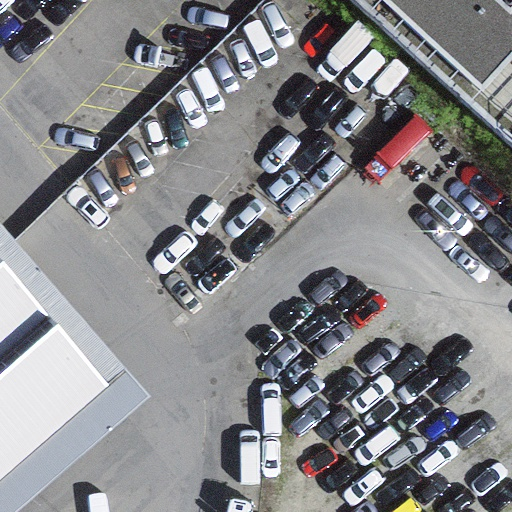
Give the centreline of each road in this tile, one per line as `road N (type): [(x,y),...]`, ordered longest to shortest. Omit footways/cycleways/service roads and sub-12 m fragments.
road 1 (unknown): [(72,233),(298,4)]
road 2 (unknown): [(0,135),(121,0)]
road 3 (unknown): [(179,364),(206,464),(195,511)]
